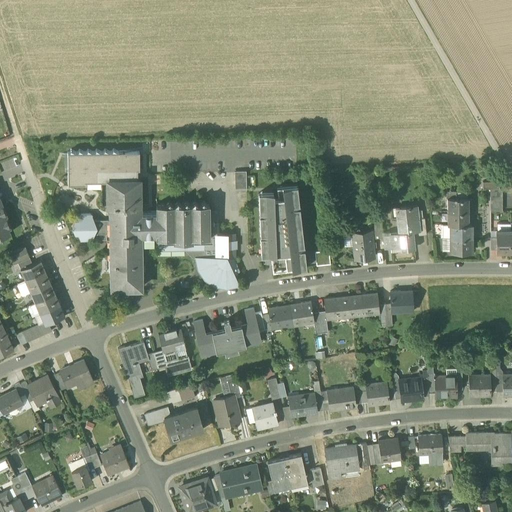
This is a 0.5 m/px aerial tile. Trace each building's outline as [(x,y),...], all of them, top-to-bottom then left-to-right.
[(85,181),(107,181),(107,180),(137,179),(137,169),(139,169),(139,151),(67,152),(67,184),(85,184),(85,181)] [(234,171),(235,189),(246,188),(246,171),(234,171)] [(111,233),(112,288),(140,287),(140,246),(140,235),(145,235),(145,238),(151,238),(151,235),(156,235),(156,247),(159,247),(161,249),(163,247),(168,247),(170,249),(172,247),(176,247),(179,249),(181,247),(185,247),(197,257),(197,258),(198,258),(200,268),(206,277),(215,283),(217,279),(226,281),(236,279),(235,275),(238,270),(232,256),(234,256),(234,246),(235,246),(235,241),(234,241),(234,234),(217,234),(217,222),(209,222),(209,204),(206,204),(203,200),(199,204),(198,204),(194,201),(191,204),(189,204),(186,201),(182,204),(181,204),(177,201),(174,204),(173,204),(169,201),(165,205),(156,205),(156,212),(140,212),(139,179),(137,179),(107,180),(107,181),(107,207),(110,207),(111,220),(111,233)] [(270,255),(272,271),(286,270),(306,268),(297,185),(276,187),(278,198),(274,198),(273,192),(258,193),(261,255),(270,255)] [(0,236),(1,237),(9,233),(7,229),(10,228),(5,216),(6,216),(0,200),(0,199),(2,199),(0,193),(0,236)] [(468,197),(467,197),(454,197),(446,197),(446,211),(468,211),(468,197)] [(404,244),(404,249),(414,248),(413,235),(412,231),(419,231),(417,218),(416,205),(399,207),(401,228),(397,228),(398,233),(389,234),(391,245),(404,244)] [(468,225),(468,211),(446,211),(447,225),(450,225),(468,225)] [(80,240),(92,239),(94,233),(111,233),(111,220),(93,220),(91,214),(80,214),(80,215),(77,220),(75,220),(72,227),(75,234),(78,234),(80,239),(80,240)] [(373,239),(383,238),(382,232),(380,217),(372,218),(374,229),(372,229),(373,239)] [(471,224),(468,225),(450,225),(450,238),(471,238),(471,224)] [(351,231),(353,258),(375,255),(373,239),(372,229),(351,231)] [(496,251),(510,251),(510,230),(496,230),(496,236),(496,249),(496,251)] [(389,231),(382,232),(383,238),(383,246),(391,245),(389,234),(389,231)] [(471,252),(471,238),(450,238),(450,239),(450,251),(450,252),(471,252)] [(13,264),(18,262),(29,257),(25,246),(8,253),(13,264)] [(315,251),(316,265),(330,264),(328,250),(315,251)] [(32,263),(29,257),(18,262),(20,268),(32,263)] [(110,270),(109,258),(100,258),(101,271),(110,270)] [(20,268),(25,280),(45,271),(40,260),(32,263),(20,268)] [(50,282),(45,271),(25,280),(30,291),(50,282)] [(22,295),(30,292),(30,291),(25,280),(17,284),(22,295)] [(55,293),(50,282),(30,291),(30,292),(35,302),(55,293)] [(400,307),(401,312),(413,311),(412,292),(400,292),(400,290),(390,291),(391,303),(391,307),(400,307)] [(366,295),(350,297),(352,311),(367,309),(368,313),(379,312),(378,304),(377,292),(366,293),(366,295)] [(60,304),(55,293),(35,302),(39,313),(60,304)] [(336,313),(352,311),(350,297),(334,299),(334,297),(323,298),(325,310),(326,319),(337,318),(336,313)] [(300,305),(289,307),(292,325),(304,323),(303,319),(313,317),(312,312),(310,301),(300,303),(300,305)] [(39,313),(35,302),(29,305),(33,312),(30,313),(32,317),(34,316),(40,313),(39,313)] [(380,326),(386,325),(384,303),(378,304),(379,312),(380,326)] [(64,315),(60,304),(39,313),(40,313),(43,321),(44,324),(48,322),(64,315)] [(280,327),(292,325),(289,307),(278,308),(277,306),(267,308),(268,313),(270,324),(279,322),(280,327)] [(241,327),(245,344),(253,342),(252,341),(261,339),(259,330),(255,313),(253,308),(244,310),(247,322),(247,326),(241,327)] [(325,310),(318,311),(321,333),(327,332),(326,319),(325,310)] [(260,311),(255,313),(259,330),(265,329),(261,314),(260,311)] [(315,334),(321,333),(318,311),(312,312),(313,317),(315,334)] [(34,316),(38,324),(43,321),(40,313),(34,316)] [(265,329),(266,334),(272,333),(270,324),(268,313),(261,314),(265,329)] [(216,351),(212,334),(206,336),(205,332),(202,319),(192,321),(199,353),(208,351),(208,352),(216,351)] [(42,334),(48,331),(44,324),(43,321),(38,324),(42,334)] [(181,330),(182,336),(188,334),(185,322),(179,324),(180,327),(181,330)] [(222,328),(205,332),(206,336),(212,334),(241,327),(247,326),(247,322),(230,326),(225,327),(222,328)] [(37,336),(42,334),(38,324),(32,326),(37,336)] [(0,327),(0,340),(8,337),(3,326),(0,327)] [(32,339),(37,336),(32,326),(27,329),(32,339)] [(245,344),(241,327),(212,334),(216,351),(224,349),(237,346),(245,344)] [(26,341),(32,339),(27,329),(21,331),(26,341)] [(175,348),(178,358),(188,356),(182,336),(181,330),(172,332),(171,330),(157,334),(162,349),(162,352),(164,352),(175,348)] [(21,344),(26,341),(21,331),(16,334),(21,344)] [(0,354),(14,348),(8,337),(0,340),(0,354)] [(117,348),(128,377),(138,373),(135,363),(147,359),(148,359),(147,354),(146,354),(143,341),(124,347),(124,346),(117,348)] [(175,348),(164,352),(166,361),(178,358),(175,348)] [(162,349),(153,352),(157,364),(167,361),(166,361),(164,352),(162,352),(162,349)] [(158,368),(157,364),(153,352),(146,354),(147,354),(148,359),(147,359),(150,370),(158,368)] [(191,369),(188,356),(178,358),(166,361),(167,361),(157,364),(158,368),(164,366),(167,375),(191,369)] [(60,371),(67,387),(81,381),(83,386),(93,382),(83,359),(80,361),(59,369),(60,371)] [(445,369),(446,375),(447,380),(456,380),(456,368),(445,369)] [(53,374),(61,389),(67,387),(60,371),(53,374)] [(128,377),(134,397),(144,393),(138,373),(128,377)] [(227,381),(236,379),(234,373),(219,377),(220,382),(227,381)] [(511,393),(511,373),(502,374),(502,383),(502,390),(502,393),(511,393)] [(480,393),(480,396),(491,395),(490,391),(490,383),(490,379),(480,380),(480,374),(468,374),(468,394),(480,393)] [(47,401),(50,407),(60,401),(47,375),(28,384),(27,385),(34,399),(37,406),(47,401)] [(456,389),(456,380),(447,380),(446,375),(434,375),(434,392),(434,395),(446,394),(446,396),(456,396),(456,389)] [(429,395),(428,392),(427,376),(419,376),(420,382),(422,396),(429,395)] [(266,379),(271,399),(280,397),(277,383),(276,377),(266,379)] [(412,397),(412,399),(422,398),(422,396),(420,382),(411,383),(410,378),(398,380),(399,385),(400,398),(401,399),(412,397)] [(234,394),(234,397),(240,395),(236,379),(227,381),(231,395),(234,394)] [(26,381),(20,384),(25,393),(29,402),(34,399),(27,385),(28,384),(26,381)] [(227,381),(220,382),(223,397),(231,395),(227,381)] [(283,381),(277,383),(280,397),(286,395),(283,381)] [(20,396),(25,393),(20,384),(19,382),(13,385),(15,388),(20,396)] [(379,401),(379,403),(389,402),(388,399),(387,386),(378,387),(377,382),(365,384),(367,402),(367,403),(379,401)] [(358,384),(359,390),(361,402),(367,402),(365,384),(365,383),(358,384)] [(193,391),(191,385),(178,389),(180,395),(193,391)] [(0,395),(0,405),(3,412),(23,402),(20,396),(15,388),(0,395)] [(329,409),(329,410),(340,409),(340,406),(355,404),(355,403),(353,391),(338,393),(337,388),(326,390),(329,409)] [(317,410),(323,409),(320,390),(320,389),(314,390),(315,397),(317,410)] [(323,409),(329,409),(326,390),(320,390),(323,409)] [(195,397),(193,391),(180,395),(182,401),(195,397)] [(20,396),(23,402),(26,409),(31,406),(29,402),(25,393),(20,396)] [(218,408),(221,424),(240,419),(234,397),(234,394),(231,395),(223,397),(213,399),(215,408),(218,408)] [(289,405),(291,416),(301,414),(301,412),(317,410),(315,397),(305,398),(300,399),(299,395),(299,394),(288,395),(289,405)] [(29,402),(31,406),(34,411),(39,408),(37,406),(34,399),(29,402)] [(254,421),(255,427),(269,423),(270,425),(277,423),(274,411),(276,411),(275,409),(273,409),(272,402),(251,407),(251,409),(254,408),(256,418),(253,419),(254,421)] [(291,416),(289,405),(282,406),(284,417),(291,416)] [(144,414),(147,425),(164,420),(163,418),(169,417),(165,407),(144,414)] [(251,409),(251,407),(245,409),(248,422),(254,421),(253,419),(256,418),(254,408),(251,409)] [(164,420),(170,439),(203,429),(196,408),(169,417),(163,418),(164,420)] [(94,424),(87,420),(84,427),(91,430),(94,424)] [(25,432),(15,437),(18,443),(28,438),(25,432)] [(494,448),(494,459),(511,459),(511,433),(487,433),(487,432),(466,432),(466,435),(466,443),(466,448),(480,448),(480,445),(493,445),(493,448),(494,448)] [(417,435),(419,453),(427,452),(428,461),(442,460),(442,451),(441,451),(440,434),(417,435)] [(448,435),(450,450),(461,450),(461,443),(461,435),(448,435)] [(413,436),(407,437),(409,449),(415,448),(413,436)] [(378,442),(380,459),(400,456),(397,437),(377,440),(378,442)] [(107,447),(109,451),(111,451),(113,454),(123,450),(120,442),(107,447)] [(369,468),(369,463),(366,444),(366,442),(360,443),(364,468),(369,468)] [(378,442),(366,444),(369,463),(381,461),(380,459),(378,442)] [(324,448),(328,478),(341,476),(340,468),(359,465),(355,443),(324,448)] [(359,465),(364,468),(360,443),(355,443),(359,465)] [(84,457),(90,454),(86,444),(79,447),(83,458),(84,457)] [(100,455),(108,474),(129,466),(123,450),(113,454),(112,454),(111,451),(109,451),(100,455)] [(96,452),(90,454),(95,467),(101,464),(96,452)] [(427,452),(419,453),(419,462),(428,461),(427,452)] [(300,453),(284,457),(290,483),(291,490),(308,486),(300,453)] [(89,469),(95,467),(90,454),(84,457),(89,469)] [(69,464),(71,471),(85,465),(87,470),(89,469),(84,457),(83,458),(69,464)] [(274,487),(290,483),(284,457),(267,460),(271,479),(273,487),(274,487)] [(221,473),(226,495),(236,493),(235,489),(260,483),(256,464),(220,472),(221,473)] [(91,480),(87,470),(85,465),(71,471),(77,486),(91,480)] [(309,469),(312,485),(323,482),(319,466),(309,469)] [(29,485),(34,495),(36,494),(32,486),(25,471),(17,475),(23,487),(29,485)] [(213,475),(213,477),(217,489),(220,497),(226,495),(221,473),(213,475)] [(41,479),(42,481),(44,484),(54,479),(52,474),(41,479)] [(20,502),(22,501),(17,490),(23,487),(17,475),(10,478),(12,483),(11,483),(18,498),(20,502)] [(211,491),(217,489),(213,477),(207,479),(211,491)] [(180,488),(186,509),(201,504),(202,507),(215,503),(211,491),(207,479),(207,478),(190,483),(190,485),(180,488)] [(36,494),(40,504),(61,494),(54,479),(44,484),(42,481),(32,486),(36,494)] [(266,480),(269,495),(275,494),(274,487),(273,487),(271,479),(266,480)] [(11,488),(7,490),(12,501),(18,498),(11,483),(9,484),(11,488)] [(235,489),(236,493),(261,487),(260,483),(235,489)] [(29,485),(23,487),(28,498),(34,495),(29,485)] [(22,501),(28,498),(23,487),(17,490),(22,501)] [(0,507),(2,511),(7,511),(4,505),(12,501),(7,490),(0,494),(0,507)] [(18,498),(12,501),(4,505),(7,511),(24,511),(25,511),(20,502),(18,498)] [(112,511),(144,511),(140,501),(112,511)] [(500,511),(498,511),(496,511),(494,501),(482,503),(484,511),(500,511)]
